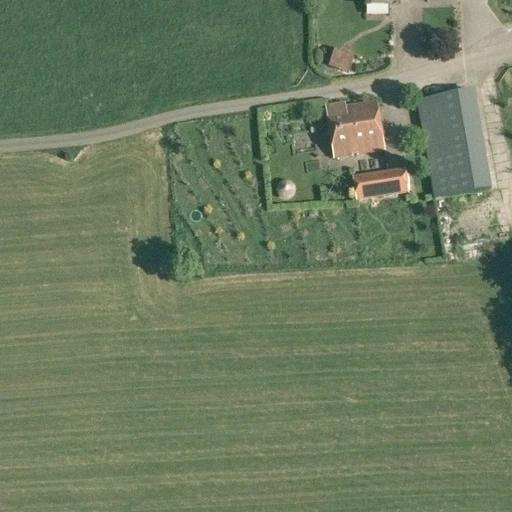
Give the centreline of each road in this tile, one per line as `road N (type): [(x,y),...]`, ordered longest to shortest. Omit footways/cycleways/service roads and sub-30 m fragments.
road 1 (unclassified): [(511,55),(119,134),(0,148)]
road 2 (track): [(479,62),(511,209)]
